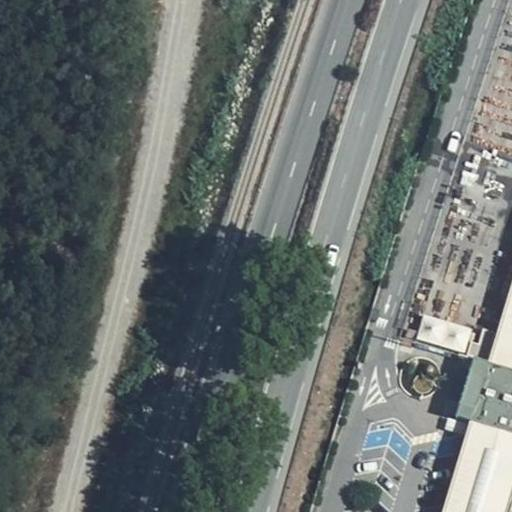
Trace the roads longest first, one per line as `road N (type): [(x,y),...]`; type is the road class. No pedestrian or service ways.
road 1 (primary): [(350,0),(193,511)]
road 2 (primary): [(251,511),(404,0)]
road 3 (track): [(184,0),(156,159),(72,511)]
